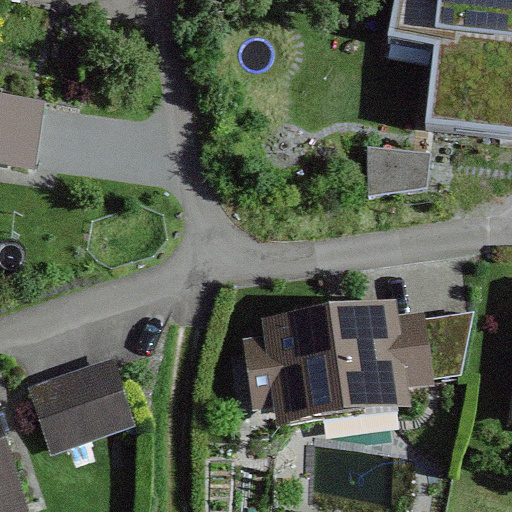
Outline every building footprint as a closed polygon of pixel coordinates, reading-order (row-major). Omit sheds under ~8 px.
[(511,0),(400,0),(394,49),(439,56),(428,133),(511,144),(511,0)] [(373,152),(372,195),(430,196),(432,154),(373,152)] [(407,319),(277,338),(291,434),(421,416),(407,319)] [(117,360),(40,395),(67,456),(145,421),(117,360)] [(0,511),(18,511),(0,458),(0,511)]
